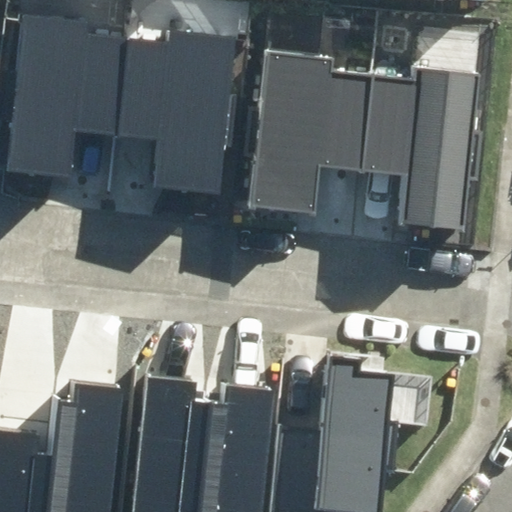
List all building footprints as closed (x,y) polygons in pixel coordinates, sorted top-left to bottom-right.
[(86,24),(24,17),(9,165),(66,171),(71,128),(160,137),(155,187),(220,193),(236,38),(168,31),(167,42),(85,34),(86,24)] [(330,60),(269,54),(253,202),(311,208),(315,165),(405,174),(399,223),(465,230),(481,75),(412,68),(411,79),(329,71),(330,60)] [(272,506),(327,511),(381,511),(397,375),(363,371),(364,362),(333,358),(324,434),(281,429),(272,506)] [(199,383),(148,378),(134,511),(261,511),(273,390),(227,386),(225,403),(197,401),(199,383)] [(111,511),(124,391),(82,386),(80,406),(63,404),(59,453),(39,451),(41,433),(0,428),(0,511),(111,511)]
